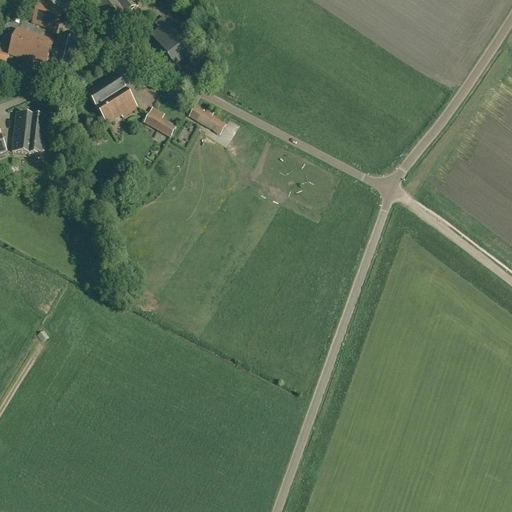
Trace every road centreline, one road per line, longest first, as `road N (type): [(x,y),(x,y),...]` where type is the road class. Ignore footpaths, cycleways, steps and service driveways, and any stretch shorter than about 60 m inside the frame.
road 1 (unclassified): [(276,511),(390,189)]
road 2 (unclassified): [(390,189),(112,55)]
road 3 (unclassified): [(390,189),(511,20)]
road 4 (track): [(390,189),(511,281)]
road 5 (unclassified): [(0,108),(112,55)]
